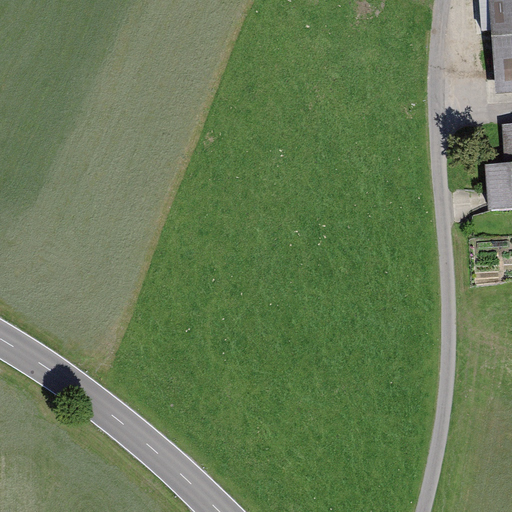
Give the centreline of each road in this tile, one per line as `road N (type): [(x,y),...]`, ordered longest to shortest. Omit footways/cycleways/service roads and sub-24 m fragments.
road 1 (unclassified): [(444,0),(439,100),(448,363),(424,511)]
road 2 (secondary): [(220,511),(124,425),(0,339)]
